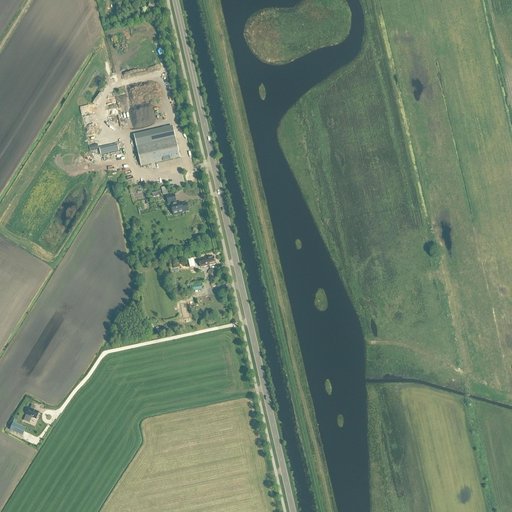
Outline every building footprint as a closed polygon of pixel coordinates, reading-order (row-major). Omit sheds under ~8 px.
[(180,158),(173,129),(134,138),(141,167),(180,158)] [(168,205),(176,203),(175,195),(166,197),(168,205)] [(182,205),(181,203),(170,205),(173,217),(183,215),(183,214),(189,213),(187,204),(182,205)] [(203,259),(198,260),(200,268),(205,267),(216,265),(214,257),(208,259),(208,258),(203,259)] [(27,416),(24,421),(30,423),(32,418),(36,420),(39,413),(34,411),(36,407),(32,405),(30,409),(27,416)] [(15,420),(10,431),(23,436),(26,429),(17,425),(19,421),(15,420)]
